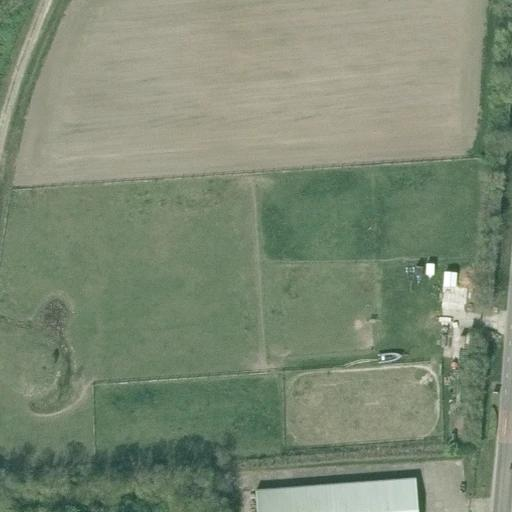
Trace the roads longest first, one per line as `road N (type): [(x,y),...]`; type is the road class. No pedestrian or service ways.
road 1 (unclassified): [(0,146),(49,0)]
road 2 (tertiary): [(502,511),(511,390)]
